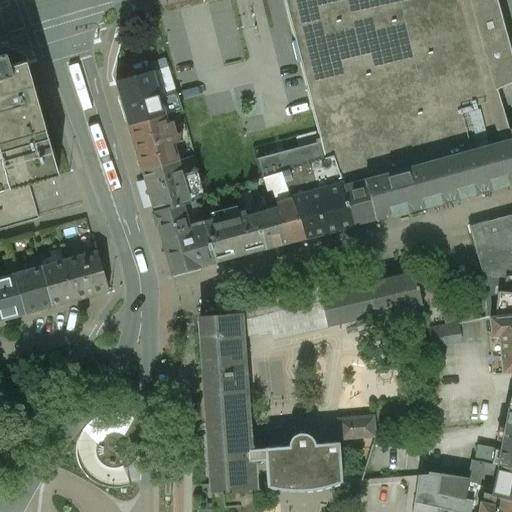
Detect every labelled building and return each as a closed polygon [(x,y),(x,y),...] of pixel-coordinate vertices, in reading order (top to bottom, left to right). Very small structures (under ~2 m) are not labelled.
[(332,157),(502,107),(497,89),(497,88),(509,83),(506,72),(509,72),(492,0),(284,0),(301,67),(318,132),(321,143),(325,159),(332,157)] [(52,177),(22,72),(11,75),(8,67),(5,55),(0,56),(0,156),(10,189),(28,184),(52,177)] [(26,62),(8,67),(11,75),(22,72),(52,177),(58,175),(26,62)] [(151,72),(116,82),(128,124),(162,114),(180,109),(174,89),(157,93),(151,72)] [(511,83),(497,89),(502,107),(511,104),(511,83)] [(502,107),(332,157),(342,183),(352,222),(373,217),(374,220),(376,219),(375,214),(455,192),(453,185),(462,182),(473,179),(475,187),(511,176),(511,138),(510,132),(502,107)] [(162,114),(128,124),(141,171),(177,161),(172,145),(181,142),(178,134),(174,134),(170,122),(165,123),(162,114)] [(318,132),(296,137),(299,149),(321,143),(318,132)] [(299,149),(256,160),(263,179),(280,173),(280,171),(325,159),(321,143),(299,149)] [(10,189),(0,156),(0,228),(37,218),(28,184),(10,189)] [(325,159),(280,171),(280,173),(284,183),(289,197),(304,238),(352,225),(352,222),(342,183),(332,157),(325,159)] [(177,161),(141,171),(154,213),(183,204),(190,202),(177,161)] [(280,173),(263,179),(266,191),(273,189),(276,201),(277,201),(289,197),(284,183),(280,173)] [(246,194),(238,196),(243,210),(246,217),(254,215),(246,194)] [(289,197),(277,201),(278,206),(290,242),(304,238),(289,197)] [(189,226),(183,204),(154,213),(166,254),(173,252),(179,273),(200,266),(216,262),(203,222),(189,226)] [(254,215),(246,217),(250,227),(259,228),(264,249),(290,242),(278,206),(254,215)] [(243,210),(203,222),(216,262),(264,249),(259,228),(250,227),(246,217),(243,210)] [(511,215),(468,228),(469,233),(470,233),(486,286),(488,319),(489,319),(494,318),(500,261),(511,262),(511,215)] [(96,251),(64,260),(74,299),(108,291),(96,251)] [(64,260),(41,267),(52,306),(74,299),(64,260)] [(341,268),(331,270),(329,275),(330,280),(318,283),(317,278),(313,275),(302,277),(300,282),(301,287),(290,290),(288,285),(285,281),(273,284),(271,289),(272,294),(261,296),(260,292),(255,288),(245,291),(243,295),(244,300),(233,303),(231,298),(227,295),(217,297),(215,301),(216,309),(220,311),(226,310),(366,277),(377,274),(375,264),(371,261),(361,264),(358,268),(359,273),(347,276),(346,271),(341,268)] [(511,262),(500,261),(494,318),(511,316),(511,262)] [(41,267),(15,274),(26,313),(52,306),(41,267)] [(15,274),(0,278),(0,319),(26,313),(15,274)] [(413,274),(379,282),(377,274),(366,277),(375,314),(400,308),(420,304),(420,303),(417,289),(418,289),(417,286),(416,286),(413,274)] [(366,277),(319,288),(328,325),(375,314),(366,277)] [(319,288),(226,310),(228,316),(240,315),(241,337),(270,330),(272,338),(328,325),(319,288)] [(465,297),(464,295),(461,295),(464,324),(472,322),(470,297),(465,297)] [(420,304),(400,308),(402,318),(423,314),(421,303),(420,303),(420,304)] [(228,316),(199,318),(211,491),(255,488),(252,450),(252,448),(249,448),(241,337),(240,315),(228,316)] [(511,316),(494,318),(489,319),(493,373),(511,371),(511,316)] [(451,327),(433,331),(432,330),(430,331),(432,347),(454,343),(451,327)] [(373,416),(338,420),(339,440),(375,437),(373,416)] [(511,426),(506,426),(503,442),(505,442),(504,450),(495,449),(492,465),(498,467),(511,470),(511,426)] [(305,434),(302,433),(298,434),(295,435),(293,437),(290,440),(289,442),(288,445),(288,446),(288,448),(289,451),(289,452),(290,454),(292,456),(294,458),(297,459),(299,460),(302,460),(305,460),(308,459),(310,457),(311,456),(313,454),(314,452),(314,450),(315,447),(315,444),(314,443),(313,440),(310,437),(307,435),(305,434)] [(305,460),(302,460),(299,460),(297,459),(294,458),(292,456),(290,454),(289,452),(289,451),(288,448),(288,446),(264,448),(264,449),(252,450),(253,461),(265,460),(267,487),(280,490),(290,491),(301,491),(315,490),(322,488),(330,486),(341,482),(339,443),(315,444),(315,447),(314,450),(314,452),(313,454),(311,456),(310,457),(308,459),(305,460)] [(492,465),(473,461),(469,478),(469,479),(478,481),(477,482),(479,482),(494,486),(498,467),(492,465)] [(511,470),(498,467),(494,486),(492,494),(511,498),(511,470)] [(430,473),(429,475),(419,475),(413,511),(467,511),(470,510),(472,502),(437,492),(441,474),(430,473)] [(469,478),(441,474),(437,492),(472,502),(474,489),(479,482),(477,482),(478,481),(469,479),(469,478)] [(255,488),(211,491),(212,511),(260,511),(259,487),(255,488)] [(511,511),(511,498),(492,494),(482,492),(478,511),(511,511)]
